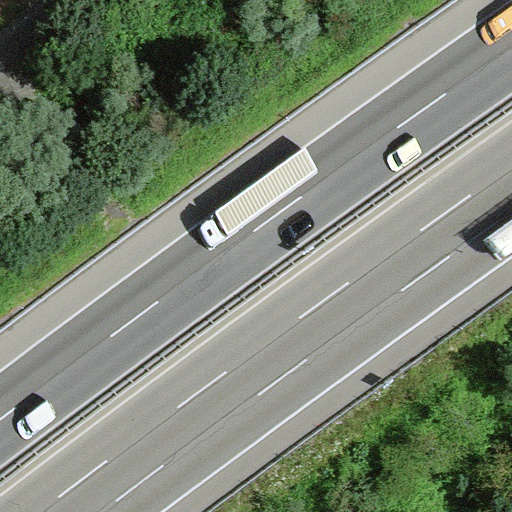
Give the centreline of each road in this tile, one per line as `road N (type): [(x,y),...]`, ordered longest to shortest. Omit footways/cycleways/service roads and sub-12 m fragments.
road 1 (motorway): [(511,47),(0,419)]
road 2 (motorway): [(70,511),(511,189)]
